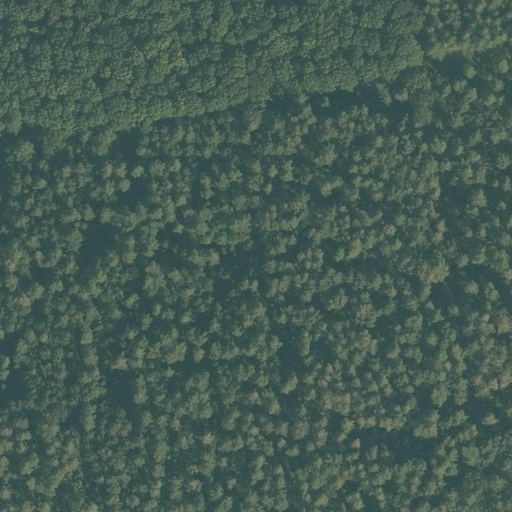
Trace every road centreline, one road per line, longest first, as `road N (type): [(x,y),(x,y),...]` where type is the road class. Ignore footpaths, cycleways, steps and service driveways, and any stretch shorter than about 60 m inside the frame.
road 1 (track): [(489,511),(404,0)]
road 2 (track): [(0,132),(416,65)]
